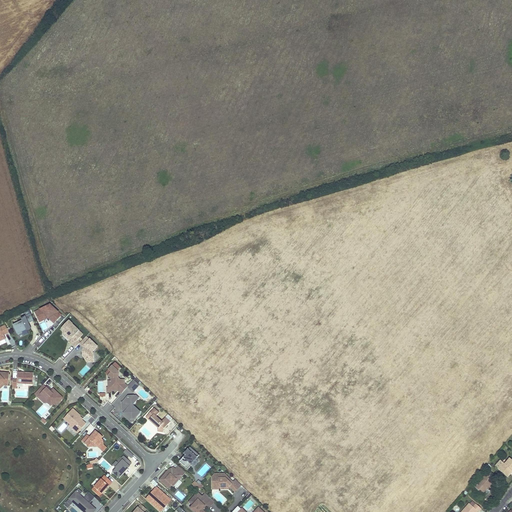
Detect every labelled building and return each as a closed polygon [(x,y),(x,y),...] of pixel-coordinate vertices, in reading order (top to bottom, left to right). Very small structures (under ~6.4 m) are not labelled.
[(61,316),(49,306),(35,312),(38,320),(48,315),(55,322),(58,325),(64,319),(60,316),(61,316)] [(26,329),(26,327),(26,326),(29,324),(28,323),(34,320),(30,314),(23,317),(24,320),(13,325),(18,335),(22,333),(22,331),(26,329)] [(39,322),(48,318),(53,324),(55,322),(48,315),(38,320),(39,322)] [(79,332),(71,325),(71,324),(68,321),(60,330),(62,332),(63,333),(64,333),(68,337),(69,337),(71,339),(68,342),(72,346),(77,340),(78,338),(76,336),(79,332)] [(5,339),(3,335),(9,332),(5,325),(0,328),(0,341),(1,341),(5,339)] [(68,337),(64,333),(63,333),(62,332),(61,336),(68,342),(71,339),(69,337),(68,337)] [(92,352),(97,347),(86,336),(80,343),(79,344),(84,348),(84,350),(82,352),(82,356),(86,356),(86,359),(93,359),(93,354),(92,352)] [(79,344),(80,343),(77,340),(72,346),(74,348),(79,344)] [(124,383),(124,380),(120,380),(118,378),(117,371),(112,366),(108,370),(110,373),(107,376),(110,379),(110,381),(107,381),(108,388),(111,388),(111,391),(118,390),(121,393),(127,387),(127,386),(124,383)] [(0,384),(8,385),(8,373),(0,372),(0,384)] [(36,385),(37,375),(33,374),(33,373),(26,372),(26,374),(23,373),(23,372),(17,372),(16,379),(12,379),(12,387),(16,387),(16,383),(32,384),(32,385),(36,385)] [(132,392),(138,386),(133,381),(127,386),(127,387),(132,392)] [(46,388),(43,385),(34,394),(38,397),(40,395),(46,400),(45,401),(46,402),(50,406),(51,405),(53,403),(56,405),(62,399),(62,398),(53,389),(52,390),(50,392),(46,388)] [(46,400),(40,395),(38,397),(44,403),(46,402),(45,401),(46,400)] [(132,421),(139,413),(131,405),(138,398),(135,396),(128,396),(123,402),(124,413),(132,421)] [(109,414),(114,407),(108,402),(103,409),(109,414)] [(124,413),(123,402),(122,402),(122,414),(131,422),(132,421),(124,413)] [(160,421),(155,416),(159,412),(154,407),(146,416),(158,427),(159,430),(164,431),(164,427),(170,422),(165,417),(160,421)] [(82,420),(82,419),(78,415),(79,415),(73,409),(63,419),(71,426),(72,424),(76,427),(74,429),(78,432),(86,424),(82,420)] [(59,426),(62,431),(68,427),(65,423),(59,426)] [(99,444),(102,443),(102,441),(100,439),(97,436),(98,435),(95,432),(89,438),(87,435),(82,441),(89,447),(96,446),(99,444)] [(192,465),(200,456),(191,448),(184,455),(185,455),(187,457),(185,460),(183,457),(179,462),(187,469),(191,465),(192,465)] [(126,449),(123,453),(131,458),(134,454),(126,449)] [(128,466),(131,463),(123,456),(117,463),(118,464),(115,468),(116,469),(112,473),(118,478),(124,472),(123,471),(125,470),(129,466),(128,466)] [(511,460),(510,459),(505,464),(503,463),(498,469),(506,476),(511,470),(511,460)] [(173,486),(185,473),(177,466),(175,469),(172,467),(171,468),(168,472),(167,471),(159,480),(168,488),(171,484),(173,486)] [(487,489),(494,482),(492,480),(496,476),(489,470),(474,487),(481,493),(486,487),(487,489)] [(233,482),(224,474),(217,474),(217,477),(212,477),(212,485),(219,485),(219,489),(225,489),(225,488),(228,488),(230,486),(235,492),(241,485),(235,479),(233,482)] [(99,496),(111,482),(104,476),(91,490),(99,496)] [(160,511),(170,500),(156,487),(146,499),(156,507),(157,507),(158,508),(157,509),(160,511)] [(88,504),(94,498),(88,492),(85,496),(83,499),(79,496),(82,493),(78,489),(66,502),(70,506),(73,502),(84,511),(83,511),(89,511),(87,509),(90,505),(88,504)] [(176,494),(181,500),(184,497),(179,491),(176,494)] [(209,507),(214,502),(205,493),(201,496),(197,492),(188,501),(192,505),(189,508),(193,511),(201,511),(203,510),(201,509),(205,504),(209,507)] [(478,511),(480,510),(481,509),(476,505),(474,508),(469,503),(461,511),(475,511),(477,511),(478,511)]
